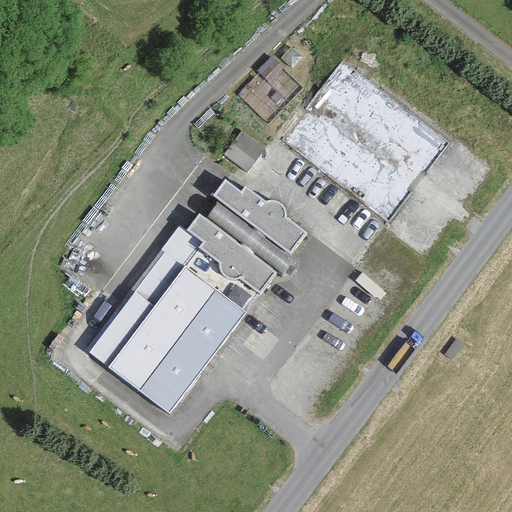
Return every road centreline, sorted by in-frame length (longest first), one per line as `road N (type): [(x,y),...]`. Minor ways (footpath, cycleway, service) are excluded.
road 1 (tertiary): [(511,197),(277,511)]
road 2 (unknown): [(223,382),(322,264)]
road 3 (unknown): [(317,457),(223,382)]
